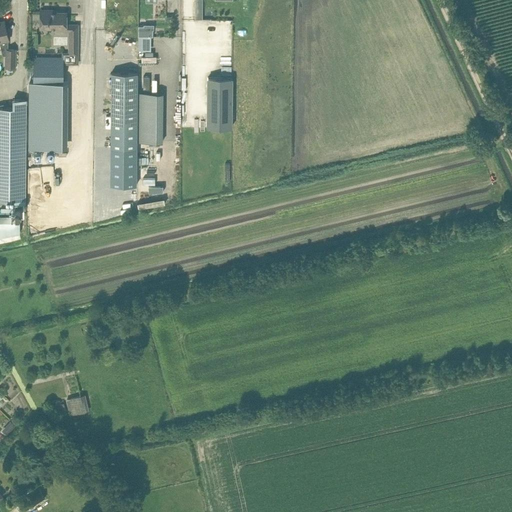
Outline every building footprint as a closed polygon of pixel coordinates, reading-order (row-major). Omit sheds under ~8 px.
[(40,27),(66,27),(66,13),(51,13),(51,10),(40,10),(40,27)] [(0,44),(3,55),(6,55),(6,49),(8,49),(8,40),(9,40),(4,21),(0,21),(0,44)] [(78,25),(69,25),(69,53),(78,53),(78,25)] [(138,27),(138,38),(152,38),(152,31),(143,31),(143,27),(138,27)] [(6,67),(15,67),(15,49),(8,49),(6,49),(6,55),(6,67)] [(29,81),(29,148),(62,149),(63,82),(63,67),(63,57),(36,57),(37,56),(29,56),(29,64),(34,64),(34,81),(29,81)] [(137,87),(137,72),(112,72),(111,147),(137,148),(137,137),(137,87)] [(141,76),(141,90),(146,90),(146,92),(151,92),(151,88),(155,88),(155,76),(141,76)] [(207,128),(232,128),(232,77),(208,77),(207,128)] [(138,141),(162,142),(162,92),(138,92),(138,141)] [(23,208),(23,204),(26,204),(26,109),(26,99),(14,99),(13,101),(13,107),(3,107),(0,107),(0,207),(10,208),(23,208)] [(146,199),(139,202),(141,209),(148,206),(146,199)] [(27,232),(27,204),(26,204),(23,204),(23,208),(10,208),(10,217),(10,235),(27,232)] [(0,236),(10,235),(10,217),(0,216),(0,236)] [(86,394),(66,398),(70,415),(89,410),(86,394)] [(11,420),(2,430),(7,435),(16,426),(11,420)] [(116,494),(98,477),(88,487),(108,503),(116,494)] [(40,486),(27,495),(33,505),(46,497),(40,486)]
